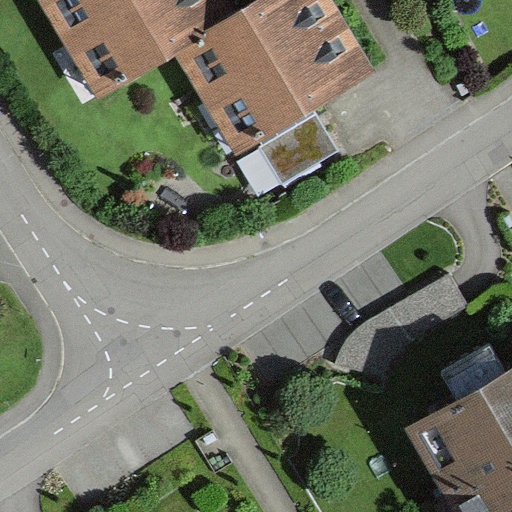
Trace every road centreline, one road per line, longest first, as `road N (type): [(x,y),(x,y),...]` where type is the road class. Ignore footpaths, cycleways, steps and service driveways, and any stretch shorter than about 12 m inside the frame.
road 1 (residential): [(147,372),(511,126)]
road 2 (residential): [(0,185),(49,263),(147,372)]
road 3 (residential): [(0,472),(147,372)]
